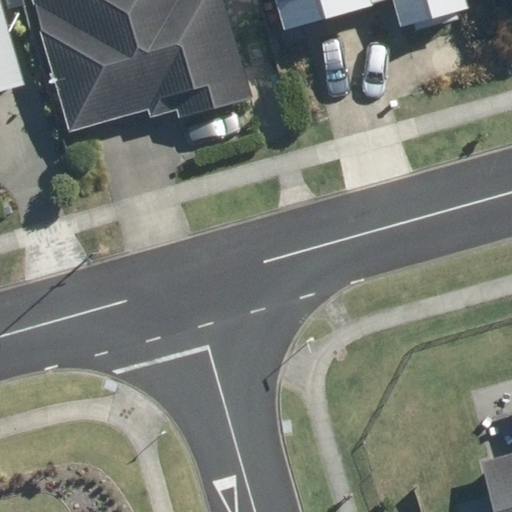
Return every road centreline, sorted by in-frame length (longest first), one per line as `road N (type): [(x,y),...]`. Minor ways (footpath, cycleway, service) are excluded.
road 1 (residential): [(511,187),(190,288)]
road 2 (residential): [(253,511),(190,288)]
road 3 (residential): [(190,288),(0,338)]
